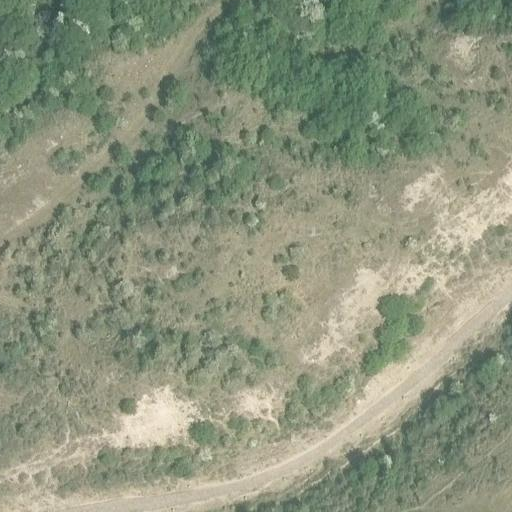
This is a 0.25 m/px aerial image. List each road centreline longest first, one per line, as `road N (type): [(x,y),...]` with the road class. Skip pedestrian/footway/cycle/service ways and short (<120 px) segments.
road 1 (track): [(121,511),(252,485),(330,447),(511,292)]
road 2 (track): [(0,251),(152,124),(204,32),(228,9),(275,0)]
